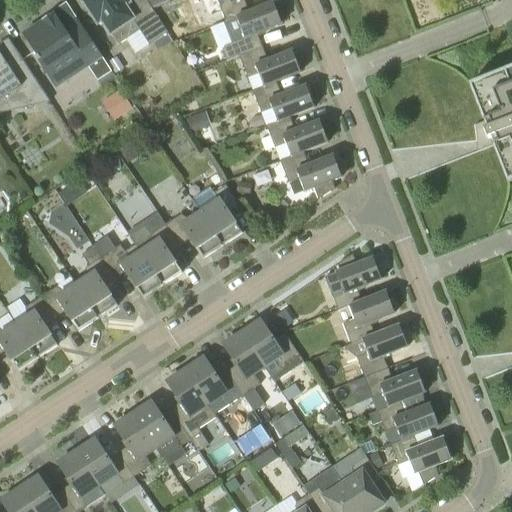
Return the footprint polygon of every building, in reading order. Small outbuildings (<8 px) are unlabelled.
[(146,0),(85,0),(82,2),(98,26),(102,23),(111,37),(114,35),(120,44),(139,31),(149,45),(154,42),(167,33),(167,34),(152,9),(146,0)] [(146,0),(152,9),(166,0),(146,0)] [(238,17),(250,13),(245,0),(217,0),(226,23),(238,18),(238,17)] [(240,57),(262,48),(257,35),(282,25),(273,4),(250,13),(238,17),(238,18),(226,23),(234,43),(224,47),(224,52),(227,62),(240,57)] [(98,51),(77,20),(64,29),(55,15),(53,17),(52,15),(42,22),(43,23),(23,36),(52,79),(83,59),(98,83),(113,73),(105,62),(98,51)] [(106,45),(98,51),(105,62),(113,56),(106,45)] [(240,57),(249,79),(260,74),(265,88),(276,83),(301,74),(292,52),(267,62),(262,48),(240,57)] [(0,101),(4,99),(12,111),(33,106),(47,97),(22,60),(9,68),(2,58),(0,54),(0,101)] [(511,85),(511,86),(506,74),(509,73),(508,70),(488,78),(470,85),(484,122),(475,126),(476,142),(487,141),(492,139),(495,145),(493,146),(508,184),(510,183),(511,182),(511,85)] [(254,92),(262,114),(273,110),(278,123),(289,119),(314,109),(306,87),(281,97),(276,83),(265,88),(254,92)] [(102,102),(115,121),(133,109),(120,90),(102,102)] [(205,113),(186,120),(191,134),(211,127),(205,113)] [(292,158),(303,153),(328,144),(319,122),(294,132),(289,119),(278,123),(267,127),(276,148),(287,144),(292,156),(291,157),(292,158)] [(160,125),(150,131),(158,143),(168,137),(160,125)] [(129,143),(117,151),(126,165),(138,157),(129,143)] [(292,158),(291,157),(281,161),(290,183),(299,179),(305,193),(314,189),(319,201),(335,190),(335,189),(332,182),(342,179),(333,157),(308,167),(303,153),(292,158)] [(119,157),(106,160),(109,176),(122,173),(119,157)] [(251,185),(237,183),(236,196),(249,198),(251,185)] [(200,212),(223,247),(242,235),(229,215),(240,207),(227,187),(215,195),(210,188),(193,200),(200,212)] [(67,189),(59,194),(68,207),(75,202),(67,189)] [(203,260),(223,247),(200,212),(188,220),(181,216),(166,226),(180,247),(190,240),(203,260)] [(180,247),(166,226),(151,236),(145,227),(130,237),(136,246),(163,287),(182,274),(169,254),(180,247)] [(121,246),(115,249),(108,239),(95,248),(102,258),(101,259),(115,280),(126,273),(143,300),(163,287),(136,246),(126,253),(121,246)] [(101,259),(102,258),(95,248),(83,255),(90,266),(86,269),(90,275),(75,285),(98,320),(118,307),(104,287),(115,280),(101,259)] [(362,302),(357,290),(381,281),(373,259),(357,266),(353,257),(353,256),(337,266),(340,272),(336,273),(341,287),(331,291),(339,312),(349,308),(349,307),(362,302)] [(98,320),(75,285),(65,291),(57,288),(41,298),(54,319),(65,312),(79,333),(98,320)] [(362,341),(374,336),(370,324),(394,315),(386,293),(362,302),(349,307),(349,308),(354,321),(344,324),(352,344),(362,341)] [(44,326),(54,319),(41,298),(25,309),(19,300),(5,309),(15,324),(38,359),(57,347),(44,326)] [(243,335),(266,370),(277,363),(282,370),(300,358),(285,334),(274,341),(262,322),(243,335)] [(38,359),(15,324),(4,332),(0,329),(0,355),(5,352),(19,372),(38,359)] [(374,336),(362,341),(367,355),(357,359),(364,379),(365,379),(388,370),(383,358),(408,348),(399,326),(374,336)] [(256,377),(266,370),(243,335),(224,347),(237,367),(228,373),(242,396),(253,412),(264,405),(253,389),(260,384),(256,377)] [(242,396),(228,373),(218,379),(205,360),(186,372),(214,415),(226,407),(242,396)] [(377,412),(401,403),(425,394),(417,372),(393,381),(388,370),(365,379),(377,412)] [(216,418),(214,415),(186,372),(167,384),(180,403),(170,410),(176,418),(191,440),(198,452),(208,445),(201,433),(199,429),(216,418)] [(354,373),(346,376),(349,384),(357,381),(354,373)] [(391,445),(414,437),(438,427),(430,405),(405,415),(401,403),(377,412),(369,415),(372,425),(382,422),(386,432),(391,445)] [(191,440),(176,418),(166,424),(153,404),(134,416),(157,451),(162,459),(191,440)] [(333,408),(322,416),(329,426),(340,419),(333,408)] [(147,458),(157,451),(134,416),(115,428),(128,448),(118,454),(134,478),(152,466),(147,458)] [(284,440),(290,448),(308,435),(303,427),(284,440)] [(263,430),(253,437),(259,446),(269,440),(263,430)] [(414,437),(391,445),(398,465),(408,461),(413,475),(419,473),(424,486),(439,476),(438,475),(435,467),(451,461),(443,439),(418,448),(414,437)] [(107,496),(134,478),(118,454),(109,460),(96,441),(77,453),(101,489),(107,496)] [(279,449),(265,452),(268,466),(282,464),(279,449)] [(377,452),(367,458),(375,470),(384,466),(377,452)] [(90,496),(101,489),(77,453),(58,466),(71,485),(62,491),(75,511),(82,511),(95,503),(90,496)] [(343,483),(361,511),(373,511),(384,505),(371,484),(380,478),(375,470),(367,458),(367,457),(353,466),(352,471),(355,475),(343,483)] [(75,511),(62,491),(52,497),(40,478),(21,491),(34,511),(75,511)] [(234,478),(225,485),(231,493),(240,486),(234,478)] [(333,511),(361,511),(343,483),(330,492),(326,487),(322,486),(309,495),(320,511),(330,511),(333,511)] [(220,486),(210,492),(215,499),(224,493),(220,486)] [(34,511),(21,491),(2,503),(7,511),(34,511)] [(320,511),(309,495),(296,503),(295,508),(297,511),(320,511)]
